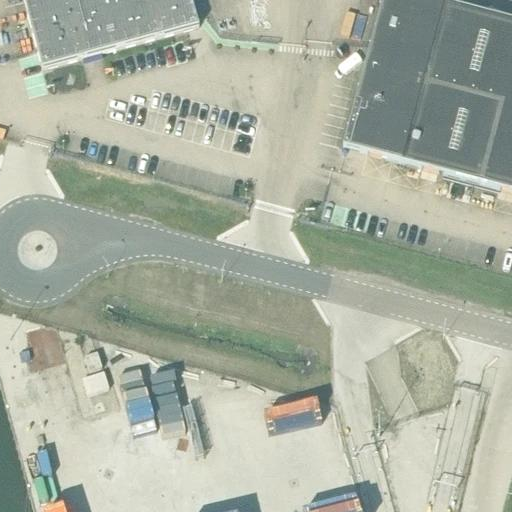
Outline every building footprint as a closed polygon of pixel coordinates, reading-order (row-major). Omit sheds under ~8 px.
[(22,0),(37,53),(42,72),(199,30),(193,10),(190,0),(22,0)] [(511,194),(511,23),(423,0),(383,0),(344,150),(511,194)] [(97,356),(85,360),(90,375),(102,370),(97,356)] [(104,375),(82,382),(87,398),(109,390),(104,375)] [(156,454),(159,444),(139,439),(136,449),(156,454)] [(171,458),(173,449),(174,448),(161,445),(159,455),(171,458)]
